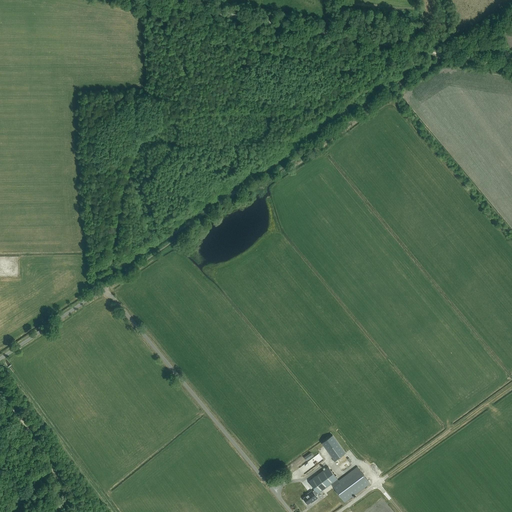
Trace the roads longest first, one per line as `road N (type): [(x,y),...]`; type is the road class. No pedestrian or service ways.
road 1 (track): [(334,0),(337,26),(200,0)]
road 2 (track): [(378,483),(511,387)]
road 3 (unclassified): [(0,358),(103,292)]
